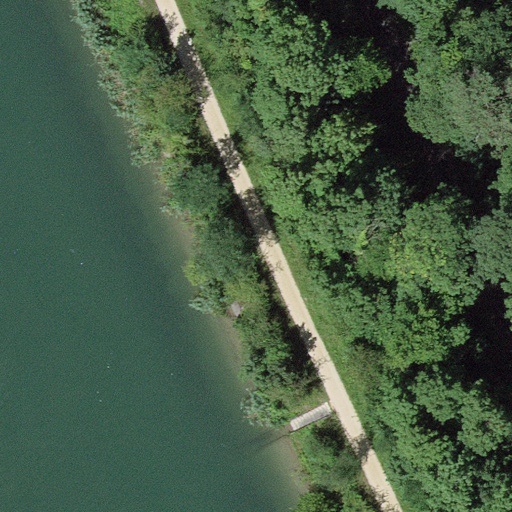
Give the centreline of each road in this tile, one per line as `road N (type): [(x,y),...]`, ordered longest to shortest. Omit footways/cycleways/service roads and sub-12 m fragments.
road 1 (track): [(167,0),(389,511)]
road 2 (track): [(383,0),(511,304)]
